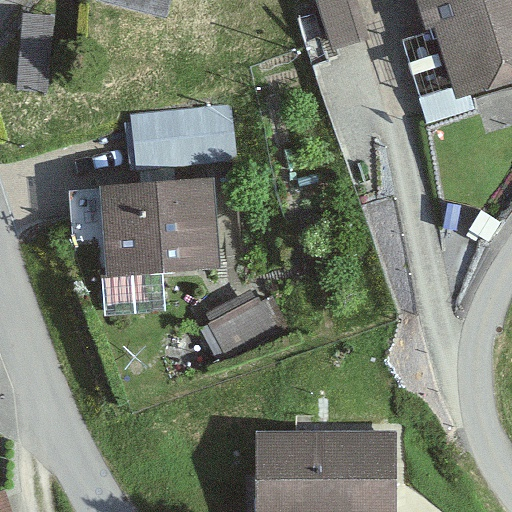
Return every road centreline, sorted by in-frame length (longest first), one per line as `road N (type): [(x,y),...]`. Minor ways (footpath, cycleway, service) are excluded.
road 1 (residential): [(0,269),(39,384),(107,511)]
road 2 (residential): [(511,483),(480,426),(475,384),(479,338),(511,259)]
road 3 (track): [(39,384),(34,460),(43,511)]
